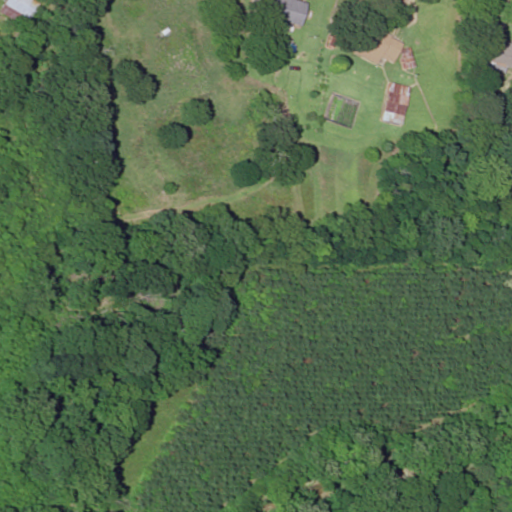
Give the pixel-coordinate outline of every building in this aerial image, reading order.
[(1,0),(0,2),(0,14),(20,26),(35,0),(1,0)] [(306,2),(297,0),(266,0),(263,16),(300,26),(306,2)] [(351,50),(377,61),(379,57),(392,63),(401,41),(362,24),(351,50)] [(480,66),(511,73),(511,45),(476,38),(471,58),(482,60),(480,66)] [(380,121),(399,125),(407,86),(387,82),(380,121)] [(509,120),(495,120),(495,139),(509,139),(509,120)]
